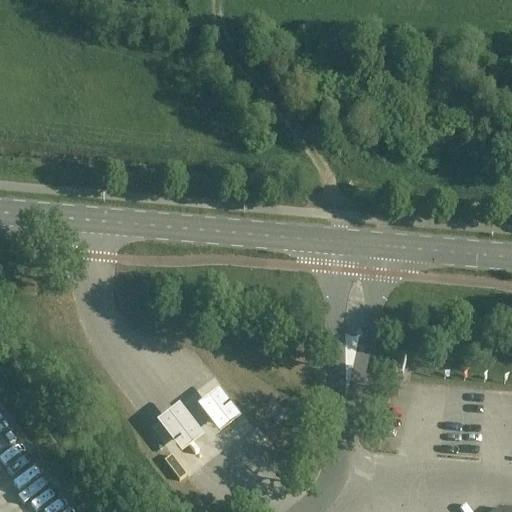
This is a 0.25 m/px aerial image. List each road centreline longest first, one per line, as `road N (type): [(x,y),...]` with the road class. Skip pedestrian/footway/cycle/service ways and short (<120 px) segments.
road 1 (primary): [(0,213),(362,245)]
road 2 (unclassified): [(304,511),(339,457),(362,245)]
road 3 (track): [(336,243),(339,216),(328,179),(214,45)]
road 4 (primary): [(362,245),(511,258)]
